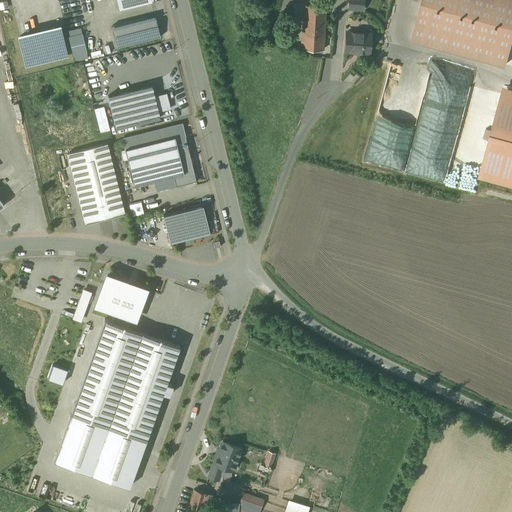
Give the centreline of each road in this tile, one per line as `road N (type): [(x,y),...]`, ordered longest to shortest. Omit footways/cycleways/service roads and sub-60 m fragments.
road 1 (unclassified): [(511,425),(324,333),(246,277)]
road 2 (residential): [(246,277),(180,0)]
road 3 (residential): [(0,249),(111,251),(242,290)]
road 4 (residential): [(242,290),(168,511)]
